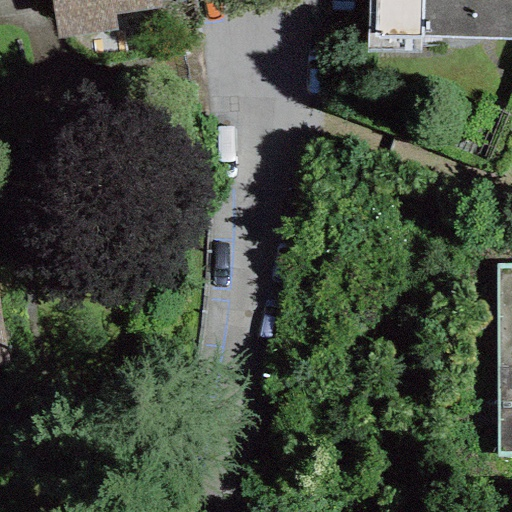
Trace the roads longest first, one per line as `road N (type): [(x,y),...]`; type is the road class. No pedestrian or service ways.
road 1 (residential): [(186,511),(239,189)]
road 2 (residential): [(239,189),(305,0)]
road 3 (residential): [(216,0),(239,189)]
